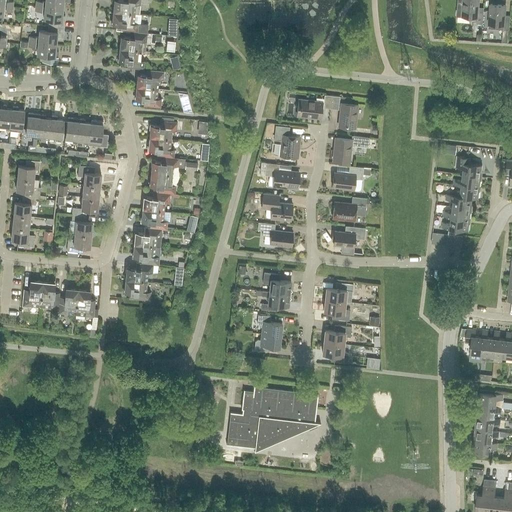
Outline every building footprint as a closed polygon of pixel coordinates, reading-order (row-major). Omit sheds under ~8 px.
[(45,0),(46,2),(37,1),(36,6),(63,9),(64,2),(67,2),(67,0),(45,0)] [(139,14),(140,2),(140,0),(114,0),(113,11),(135,14),(139,14)] [(477,17),(477,24),(483,24),(484,7),(478,7),(478,0),(459,0),(459,15),(463,16),(477,17)] [(509,30),(510,16),(505,15),(506,5),(491,4),(489,24),(504,25),(503,29),(509,30)] [(12,12),(13,7),(0,5),(0,17),(3,18),(3,11),(12,12)] [(62,16),(63,9),(36,6),(36,11),(45,12),(44,19),(50,20),(49,25),(64,27),(65,16),(62,16)] [(134,23),(135,14),(113,11),(112,24),(118,25),(118,30),(130,31),(138,32),(147,33),(148,25),(138,24),(134,23)] [(64,33),(64,27),(49,25),(49,31),(40,30),(39,37),(30,36),(29,41),(56,44),(57,37),(60,37),(61,33),(64,33)] [(147,41),(148,33),(147,33),(138,32),(130,31),(130,37),(121,36),(119,48),(141,50),(146,51),(146,41),(147,41)] [(55,51),(56,44),(29,41),(29,46),(38,47),(37,55),(47,56),(46,61),(58,63),(59,51),(55,51)] [(140,60),(141,50),(119,48),(118,61),(127,62),(127,67),(144,69),(145,60),(140,60)] [(178,56),(171,57),(174,69),(181,67),(178,56)] [(163,79),(164,71),(147,69),(147,75),(137,74),(136,86),(158,89),(159,79),(163,79)] [(157,98),(158,89),(136,86),(135,99),(144,100),(144,105),(161,107),(161,99),(157,98)] [(331,108),(332,95),(325,94),(323,107),(331,108)] [(339,109),(340,96),(332,95),(331,108),(339,109)] [(319,118),(321,101),(301,99),(299,116),(319,118)] [(356,126),(358,106),(341,104),(339,125),(356,126)] [(12,109),(7,108),(7,105),(1,105),(0,107),(1,107),(0,113),(0,125),(6,126),(6,130),(10,131),(11,127),(10,127),(12,109)] [(12,106),(12,109),(10,127),(11,127),(18,128),(18,131),(22,132),(24,110),(18,109),(19,107),(12,106)] [(40,117),(39,117),(34,116),(34,113),(28,113),(26,134),(34,134),(33,138),(38,139),(38,135),(40,117)] [(52,118),(51,118),(46,118),(46,115),(40,114),(39,117),(40,117),(38,135),(46,136),(45,140),(49,140),(50,136),(49,136),(52,118)] [(66,132),(67,124),(63,123),(63,120),(57,119),(58,116),(51,115),(51,118),(52,118),(49,136),(50,136),(57,137),(57,141),(61,142),(62,132),(66,132)] [(79,121),(73,121),(74,118),(68,117),(67,124),(66,132),(65,138),(73,139),(73,143),(77,143),(78,139),(77,139),(79,121)] [(91,123),(85,122),(85,119),(79,119),(79,121),(77,139),(78,139),(85,140),(85,144),(89,145),(89,141),(91,123)] [(98,121),(91,120),(91,123),(89,141),(89,145),(106,147),(107,136),(102,136),(103,124),(98,124),(98,121)] [(174,121),(162,120),(160,120),(160,125),(151,124),(149,137),(171,139),(172,129),(177,130),(178,122),(174,121)] [(209,132),(209,120),(200,120),(200,132),(209,132)] [(297,158),(300,136),(289,135),(290,127),(276,125),(274,140),(282,141),(281,156),(297,158)] [(350,161),(352,145),(368,147),(369,138),(352,136),(352,141),(335,139),(333,159),(350,161)] [(170,149),(171,139),(149,137),(148,150),(157,151),(157,156),(162,156),(174,158),(174,157),(175,149),(170,149)] [(456,155),(457,146),(449,145),(448,154),(456,155)] [(180,176),(178,166),(184,167),(185,159),(174,157),(174,158),(162,156),(161,162),(152,161),(151,173),(180,176)] [(464,168),(463,174),(482,176),(482,172),(481,172),(482,165),(469,163),(470,158),(457,156),(456,167),(464,168)] [(38,174),(40,161),(26,160),(26,166),(19,165),(17,177),(34,179),(34,174),(38,174)] [(197,170),(198,162),(186,161),(185,169),(197,170)] [(298,188),(299,173),(279,170),(279,164),(266,163),(265,175),(274,176),(273,186),(298,188)] [(94,173),(95,167),(79,165),(78,176),(84,177),(84,184),(100,186),(101,173),(94,173)] [(362,179),(363,174),(364,167),(350,166),(349,174),(334,172),(333,186),(346,188),(346,189),(354,190),(359,190),(361,189),(361,188),(362,179)] [(151,173),(150,186),(154,186),(153,192),(158,192),(170,193),(170,194),(175,194),(176,186),(180,176),(151,173)] [(481,180),(482,176),(463,174),(462,180),(454,179),(454,184),(462,185),(479,187),(480,180),(481,180)] [(39,180),(34,179),(17,177),(16,190),(23,191),(23,197),(36,198),(36,199),(43,199),(44,195),(40,195),(41,187),(39,186),(39,180)] [(99,198),(100,186),(84,184),(82,196),(99,198)] [(67,195),(68,185),(60,185),(59,194),(67,195)] [(480,187),(479,187),(462,185),(461,191),(453,190),(452,195),(472,197),(472,198),(478,199),(479,191),(480,191),(480,187)] [(170,202),(170,194),(170,193),(158,192),(153,192),(153,197),(143,196),(142,209),(164,211),(165,201),(170,202)] [(262,208),(266,209),(266,216),(267,217),(271,218),(291,220),(293,203),(278,202),(279,195),(263,193),(262,208)] [(471,204),(472,198),(472,197),(452,195),(446,194),(446,199),(454,200),(453,206),(472,209),(472,205),(471,204)] [(98,210),(99,198),(82,196),(81,208),(73,207),(72,214),(86,215),(87,209),(98,210)] [(333,218),(355,220),(355,214),(364,215),(366,198),(352,196),(351,204),(335,202),(333,218)] [(35,204),(36,199),(36,198),(23,197),(22,203),(15,202),(14,214),(30,216),(31,204),(35,204)] [(471,213),(472,209),(453,206),(452,212),(444,211),(444,216),(452,217),(469,219),(470,212),(471,213)] [(163,220),(164,211),(142,209),(141,221),(150,222),(150,227),(162,229),(167,229),(168,221),(163,220)] [(29,228),(30,216),(14,214),(12,226),(29,228)] [(86,221),(86,215),(72,214),(72,220),(76,221),(75,233),(91,234),(93,222),(86,221)] [(471,219),(469,219),(452,217),(451,223),(443,222),(442,227),(468,231),(469,223),(470,224),(471,219)] [(291,246),(293,232),(274,230),(275,224),(259,222),(258,229),(263,230),(263,235),(271,236),(270,244),(291,246)] [(34,235),(28,235),(29,228),(12,226),(11,239),(18,240),(18,246),(33,247),(34,235)] [(364,239),(366,228),(353,226),(352,233),(335,231),(335,234),(332,234),(332,241),(334,241),(334,244),(340,245),(339,251),(337,251),(359,254),(359,253),(353,252),(354,238),(364,239)] [(160,247),(161,237),(162,229),(150,227),(145,227),(144,232),(135,232),(134,244),(160,247)] [(90,247),(91,234),(75,233),(74,239),(68,239),(67,251),(83,252),(83,246),(90,247)] [(132,257),(142,257),(141,263),(153,264),(158,265),(160,247),(134,244),(132,257)] [(152,272),(153,264),(141,263),(136,262),(136,268),(126,267),(125,279),(147,282),(148,272),(152,272)] [(278,274),(264,272),(263,283),(270,284),(269,292),(290,294),(291,281),(277,280),(278,274)] [(146,291),(147,282),(125,279),(124,292),(133,293),(133,298),(150,300),(151,292),(146,291)] [(40,307),(43,281),(30,280),(29,289),(24,288),(22,306),(31,306),(40,307)] [(55,282),(43,281),(40,307),(50,308),(58,309),(59,296),(60,292),(54,291),(55,282)] [(352,294),(353,284),(339,282),(338,289),(327,287),(325,299),(345,301),(346,294),(352,294)] [(76,310),(78,289),(66,287),(65,297),(59,296),(58,309),(58,313),(66,314),(66,309),(76,310)] [(94,317),(95,300),(90,299),(91,290),(78,289),(76,310),(76,315),(94,317)] [(288,306),(290,294),(269,292),(262,291),(262,296),(269,296),(268,304),(262,303),(261,309),(274,310),(274,305),(288,306)] [(344,309),(345,301),(325,299),(324,311),(336,312),(335,319),(349,320),(350,310),(344,309)] [(281,335),(282,323),(270,322),(271,316),(258,314),(257,323),(259,326),(262,326),(262,333),(281,335)] [(351,337),(352,326),(338,325),(337,331),(325,330),(324,342),(344,344),(345,336),(351,337)] [(484,337),(482,337),(475,336),(476,329),(473,328),(473,329),(467,329),(466,340),(465,342),(471,343),(470,352),(482,354),(484,337)] [(496,338),(494,338),(487,337),(488,330),(483,330),(482,337),(484,337),(482,354),(494,355),(496,338)] [(508,340),(506,340),(499,339),(500,332),(495,331),(494,338),(496,338),(494,355),(506,357),(508,340)] [(280,347),(281,335),(262,333),(261,340),(258,339),(255,341),(254,350),(267,352),(268,346),(280,347)] [(343,351),(344,344),(324,342),(323,354),(334,355),(334,361),(348,363),(349,352),(343,351)] [(227,444),(255,447),(255,451),(321,422),(315,422),(317,408),(318,393),(318,394),(254,387),(255,386),(254,386),(253,392),(244,391),(245,389),(244,389),(242,409),(243,409),(242,413),(235,412),(230,412),(232,412),(229,432),(228,444),(227,444)] [(502,400),(503,394),(496,393),(495,395),(480,393),(478,405),(489,406),(489,408),(495,409),(496,407),(496,399),(502,400)] [(502,408),(496,407),(495,409),(489,408),(489,406),(478,405),(477,417),(488,418),(488,420),(494,421),(494,419),(495,413),(501,413),(502,408)] [(500,420),(494,419),(494,421),(488,420),(488,418),(477,417),(476,429),(487,430),(487,432),(493,433),(493,431),(494,424),(500,425),(500,420)] [(499,431),(493,431),(493,433),(487,432),(487,430),(476,429),(474,441),(485,442),(485,444),(491,444),(491,443),(492,436),(498,437),(499,431)] [(497,443),(491,443),(491,444),(485,444),(485,442),(474,441),(473,453),(490,455),(491,448),(497,449),(497,443)] [(486,511),(490,479),(484,479),(483,495),(477,494),(475,511),(486,511)] [(498,511),(500,497),(495,496),(497,480),(490,479),(486,511),(498,511)] [(508,511),(511,485),(511,481),(506,481),(505,497),(500,497),(498,511),(508,511)]
